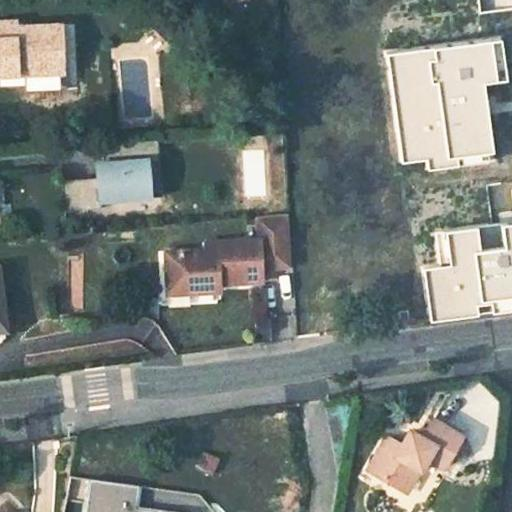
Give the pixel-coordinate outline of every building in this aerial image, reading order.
[(172,0),(151,0),(150,3),(171,17),(179,4),(172,0)] [(0,58),(15,58),(24,58),(25,71),(58,69),(56,22),(14,24),(14,20),(0,20),(0,58)] [(493,175),(511,169),(511,79),(501,46),(472,56),(457,61),(473,111),(467,113),(471,128),(478,125),(493,175)] [(16,72),(25,71),(24,58),(15,58),(16,72)] [(62,179),(64,210),(100,207),(99,199),(149,196),(147,176),(160,175),(157,138),(102,142),(104,162),(102,162),(103,176),(98,176),(62,179)] [(147,176),(149,196),(161,195),(160,175),(147,176)] [(166,254),(169,287),(188,285),(189,295),(212,292),(211,285),(262,280),(261,265),(290,262),(287,213),(256,216),(258,238),(206,243),(207,251),(166,254)] [(364,474),(394,490),(404,472),(416,479),(426,462),(440,470),(459,438),(427,419),(413,443),(405,438),(398,451),(382,442),(364,474)] [(83,477),(79,511),(181,511),(182,509),(134,504),(136,482),(83,477)]
